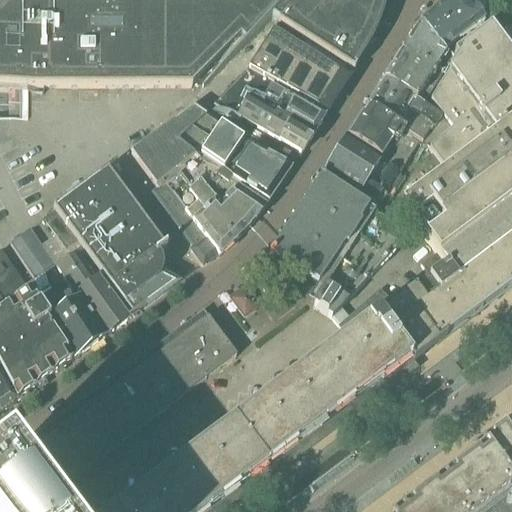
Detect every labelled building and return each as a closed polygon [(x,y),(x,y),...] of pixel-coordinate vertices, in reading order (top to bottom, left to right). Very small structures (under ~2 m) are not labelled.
[(0,0),(0,90),(21,91),(25,91),(190,91),(239,42),(245,48),(270,22),(277,27),(353,76),(355,72),(353,71),(355,69),(367,49),(376,27),(382,5),(382,4),(382,3),(382,2),(383,0),(382,0),(0,0)] [(418,27),(419,28),(430,43),(472,12),(463,0),(451,0),(437,11),(418,27)] [(472,12),(430,43),(441,57),(483,25),(481,22),(480,23),(472,12)] [(318,112),(326,118),(353,76),(277,27),(247,73),(286,95),(317,113),(318,112)] [(441,57),(430,43),(419,28),(401,56),(433,76),(435,74),(441,78),(449,67),(441,57)] [(511,70),(511,63),(489,33),(452,61),(455,64),(429,104),(442,122),(511,70)] [(424,91),(433,76),(401,56),(392,71),(424,91)] [(511,125),(511,70),(442,122),(450,133),(428,153),(445,176),(471,156),(511,125)] [(392,71),(383,85),(415,105),(424,91),(392,71)] [(247,73),(230,91),(213,109),(237,123),(229,136),(290,172),(299,159),(324,121),(295,104),(290,112),(287,111),(289,108),(282,103),(286,95),(247,73)] [(383,85),(366,112),(419,146),(428,153),(450,133),(442,122),(415,105),(383,85)] [(239,194),(241,190),(231,183),(220,174),(206,169),(177,145),(196,127),(205,120),(192,111),(130,156),(155,189),(167,180),(170,184),(178,177),(193,197),(178,209),(217,258),(218,260),(220,259),(233,246),(247,232),(264,211),(239,194)] [(366,112),(356,128),(346,143),(399,177),(409,162),(419,146),(366,112)] [(205,120),(196,127),(177,145),(206,169),(220,174),(231,183),(241,190),(267,207),(284,181),(291,172),(290,172),(229,136),(205,120)] [(511,125),(471,156),(485,175),(511,164),(511,125)] [(399,177),(346,143),(333,164),(385,197),(399,177)] [(511,164),(485,175),(471,156),(445,176),(400,210),(444,270),(434,260),(420,270),(428,281),(401,300),(436,347),(511,290),(511,164)] [(386,198),(385,197),(333,164),(324,177),(345,190),(344,192),(356,200),(353,204),(374,217),(386,198)] [(172,288),(171,287),(157,280),(156,260),(165,253),(106,174),(54,212),(53,211),(52,212),(132,319),(172,290),(172,289),(172,288)] [(178,177),(170,184),(158,194),(159,195),(156,197),(195,249),(190,253),(202,269),(217,258),(178,209),(193,197),(178,177)] [(321,185),(316,192),(306,208),(305,208),(304,208),(304,209),(304,210),(305,210),(289,233),(288,233),(287,233),(287,234),(288,235),(272,260),(291,273),(291,274),(292,275),(293,275),(294,278),(296,282),(297,285),(300,287),(302,290),(304,293),(309,296),(318,302),(312,310),(329,322),(330,322),(408,240),(323,185),(323,184),(322,183),(321,183),(321,184),(320,184),(321,184),(321,185)] [(29,232),(19,240),(44,276),(54,269),(36,242),(29,232)] [(33,283),(44,276),(19,240),(9,247),(33,283)] [(0,382),(13,407),(15,406),(73,363),(48,326),(0,254),(0,382)] [(78,305),(103,341),(127,323),(96,282),(95,283),(77,257),(56,271),(79,305),(78,305)] [(88,352),(103,341),(78,305),(72,309),(56,285),(47,291),(88,352)] [(73,363),(88,352),(47,291),(38,297),(54,321),(48,326),(73,363)] [(256,308),(244,292),(231,302),(244,318),(256,308)] [(378,320),(392,339),(402,332),(401,331),(400,328),(398,324),(397,325),(388,312),(378,320)] [(216,511),(411,366),(411,367),(412,366),(377,318),(118,511),(216,511)] [(206,321),(174,345),(204,383),(235,359),(212,329),(206,321)] [(402,330),(401,331),(402,332),(392,339),(402,352),(412,344),(402,330)] [(174,345),(143,368),(172,407),(204,383),(174,345)] [(172,407),(143,368),(112,392),(141,430),(172,407)] [(0,416),(13,407),(0,382),(0,416)] [(110,453),(141,430),(112,392),(81,415),(110,453)] [(79,477),(110,453),(81,415),(50,439),(79,477)] [(489,511),(511,492),(511,442),(502,430),(469,454),(473,459),(402,511),(489,511)] [(47,501),(79,477),(50,439),(18,462),(24,470),(23,470),(47,501)] [(33,511),(14,486),(5,475),(0,479),(0,511),(33,511)] [(511,511),(511,492),(489,511),(511,511)]
